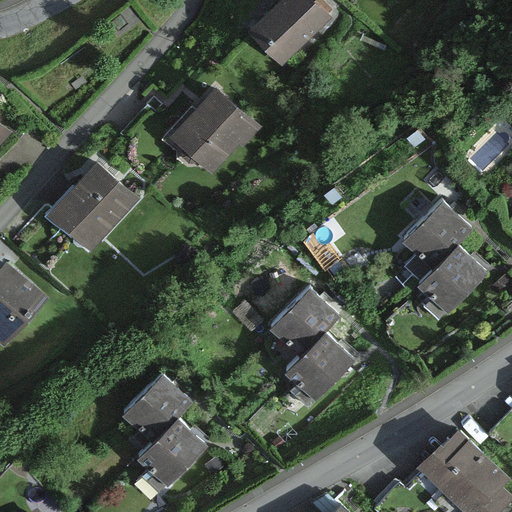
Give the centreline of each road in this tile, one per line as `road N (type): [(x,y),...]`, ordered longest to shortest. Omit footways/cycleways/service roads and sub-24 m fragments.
road 1 (residential): [(511,350),(245,511)]
road 2 (residential): [(192,0),(185,20),(0,224)]
